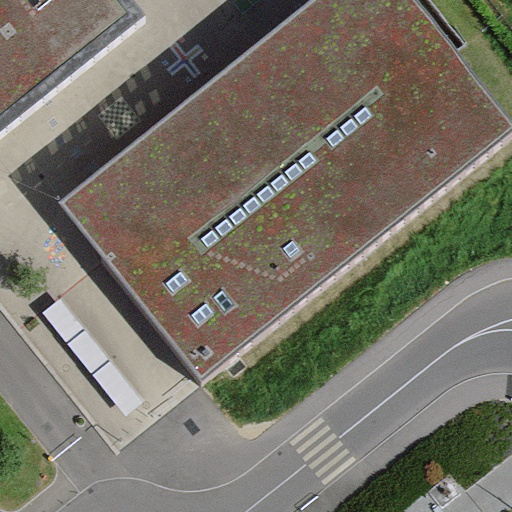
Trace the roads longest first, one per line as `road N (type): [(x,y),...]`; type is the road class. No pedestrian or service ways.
road 1 (residential): [(511,323),(476,332),(247,511)]
road 2 (residential): [(135,511),(90,469),(0,353)]
